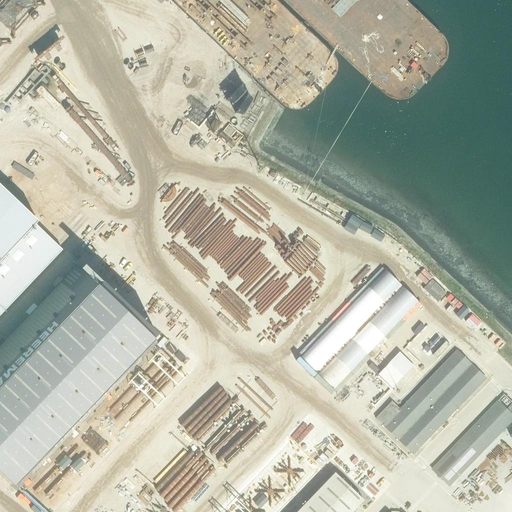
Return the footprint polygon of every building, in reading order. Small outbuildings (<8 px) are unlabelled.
[(131,68),(144,81),(154,71),(141,58),(131,68)] [(63,77),(75,85),(84,70),(72,63),(63,77)] [(46,175),(57,164),(47,155),(36,166),(46,175)] [(37,222),(0,187),(0,314),(61,250),(34,224),(37,222)] [(95,247),(98,251),(105,244),(102,240),(95,247)] [(117,268),(121,264),(112,257),(108,261),(117,268)] [(314,263),(303,274),(315,287),(326,276),(314,263)] [(76,267),(0,345),(0,473),(17,489),(156,344),(152,340),(156,335),(157,336),(157,335),(156,335),(155,335),(137,318),(136,320),(118,302),(117,303),(99,286),(97,287),(76,267)] [(321,303),(329,311),(334,306),(326,298),(321,303)] [(310,312),(318,304),(314,300),(306,309),(310,312)] [(404,335),(409,341),(429,324),(425,318),(404,335)] [(449,343),(433,328),(412,350),(428,365),(449,343)] [(395,342),(386,351),(404,369),(413,360),(395,342)] [(180,379),(189,369),(162,346),(149,360),(164,373),(158,380),(156,379),(154,381),(164,390),(177,376),(180,379)] [(391,401),(375,418),(412,454),(485,378),(456,350),(400,409),(391,401)] [(136,389),(122,403),(137,417),(155,398),(146,390),(157,379),(143,366),(128,382),(136,389)] [(380,377),(385,387),(395,382),(390,372),(380,377)] [(224,385),(232,392),(243,380),(235,373),(224,385)] [(377,394),(384,384),(379,381),(372,390),(377,394)] [(254,388),(263,421),(274,418),(264,385),(254,388)] [(239,401),(245,397),(240,388),(234,391),(239,401)] [(361,398),(366,404),(376,396),(370,389),(361,398)] [(511,437),(511,401),(505,394),(432,470),(449,486),(511,422),(511,434),(510,436),(511,437)] [(103,413),(85,431),(99,445),(117,426),(103,413)] [(68,442),(58,452),(67,460),(77,450),(68,442)] [(340,451),(334,460),(352,473),(359,463),(340,451)] [(83,457),(80,459),(88,467),(90,464),(83,457)] [(351,511),(363,500),(334,473),(296,511),(351,511)] [(454,484),(459,489),(468,480),(463,475),(454,484)] [(109,479),(103,487),(109,492),(115,485),(109,479)] [(52,502),(65,489),(59,483),(46,496),(52,502)]
